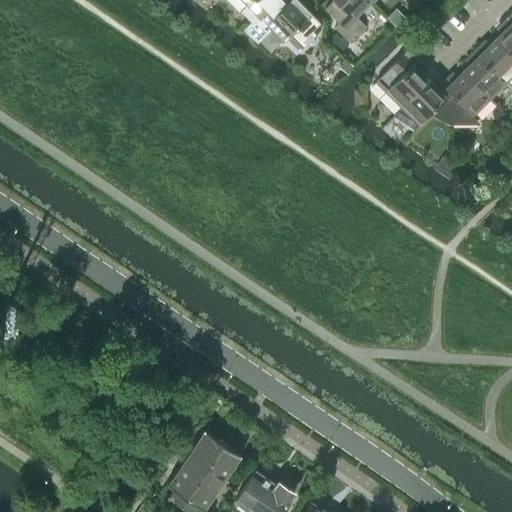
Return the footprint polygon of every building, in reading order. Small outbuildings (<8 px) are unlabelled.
[(271,0),(241,0),(246,5),(240,10),(251,21),(271,0)] [(313,11),(302,0),(271,0),(251,21),(243,29),(254,39),(267,26),(282,41),(288,35),(300,47),(306,42),(309,43),(312,42),(313,38),(312,35),(321,27),(321,26),(317,23),(320,20),(318,19),(320,17),(313,11)] [(371,1),(369,0),(323,0),(321,3),(339,21),(334,26),(350,42),(366,26),(356,16),(371,1)] [(504,28),(495,38),(511,55),(511,22),(506,17),(499,23),(504,28)] [(347,45),(334,32),(327,39),(340,52),(347,45)] [(480,42),(473,49),(505,81),(511,74),(511,55),(495,38),(485,47),(480,42)] [(424,65),(408,49),(407,48),(375,80),(401,107),(428,79),(419,70),(424,65)] [(472,60),(462,70),(489,97),(505,81),(473,49),(467,55),(472,60)] [(481,123),(472,114),(489,97),(462,70),(453,79),(448,74),(440,82),(443,84),(450,92),(450,100),(450,123),(481,123)] [(438,89),(428,79),(401,107),(418,124),(441,100),(450,100),(450,92),(443,84),(438,89)] [(500,123),(506,116),(498,108),(491,115),(500,123)] [(169,479),(205,504),(242,451),(205,426),(169,479)] [(278,511),(296,488),(280,477),(277,480),(257,466),(236,496),(259,511),(278,511)] [(329,511),(311,499),(302,511),(329,511)]
